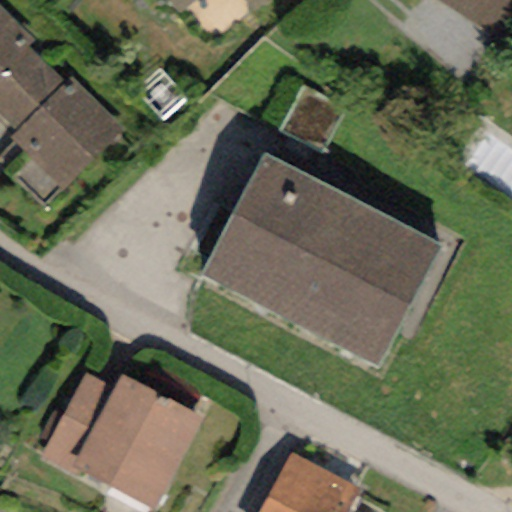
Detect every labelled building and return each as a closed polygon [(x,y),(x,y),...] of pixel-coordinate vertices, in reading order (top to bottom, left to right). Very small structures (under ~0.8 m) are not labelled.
[(267,0),(169,0),(179,12),(195,0),(242,0),(252,12),(267,0)] [(240,0),(213,0),(208,4),(233,37),(255,19),(240,0)] [(511,0),(436,0),(509,51),(511,46),(511,0)] [(70,78),(0,10),(0,125),(10,136),(70,78)] [(122,131),(70,78),(10,136),(63,189),(122,131)] [(439,245),(262,154),(199,276),(376,367),(439,245)] [(78,483),(82,474),(72,469),(113,390),(84,375),(38,463),(78,483)] [(121,375),(113,390),(72,469),(82,474),(151,510),(200,416),(121,375)] [(348,511),(361,488),(289,452),(258,511),(348,511)]
